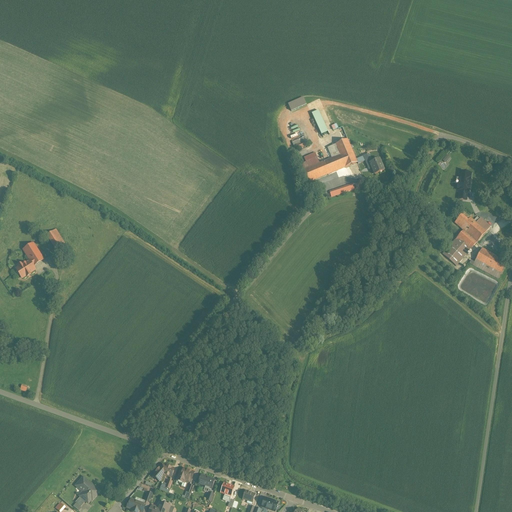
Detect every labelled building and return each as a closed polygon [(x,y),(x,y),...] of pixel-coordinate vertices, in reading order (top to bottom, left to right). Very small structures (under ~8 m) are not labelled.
[(304,107),(301,100),(287,106),(290,113),(304,107)] [(302,129),(303,126),(302,123),(300,121),(298,120),(295,119),(293,120),(290,121),(289,124),(289,126),(289,129),(291,131),(293,133),(296,133),(298,133),(301,131),(302,129)] [(305,137),(292,142),(294,147),(307,141),(305,137)] [(332,159),(320,164),(317,158),(301,165),(309,183),(357,163),(348,140),(328,148),(332,159)] [(307,141),(294,147),(296,150),(309,145),(307,141)] [(379,159),(372,163),(369,156),(367,157),(366,156),(364,157),(368,167),(369,167),(371,170),(372,169),(375,175),(384,171),(379,159)] [(471,174),(460,173),(458,190),(469,192),(471,174)] [(353,184),(330,192),(331,197),(355,189),(353,184)] [(467,193),(460,192),(459,200),(466,201),(467,193)] [(463,231),(443,254),(456,266),(486,232),(476,223),(464,213),(455,223),(463,231)] [(490,227),(480,219),(476,223),(486,232),(490,227)] [(69,250),(56,229),(47,235),(60,256),(69,250)] [(33,244),(24,250),(30,260),(31,260),(35,265),(44,260),(33,244)] [(508,263),(482,249),(473,265),(498,280),(508,263)] [(30,260),(23,265),(23,264),(19,267),(16,269),(22,278),(26,276),(27,277),(31,274),(30,273),(35,270),(33,266),(35,265),(31,260),(30,260)] [(174,469),(162,465),(159,469),(158,469),(156,472),(153,476),(154,475),(160,481),(161,480),(163,475),(166,476),(166,475),(171,477),(174,469)] [(194,473),(184,469),(183,473),(181,472),(180,473),(177,480),(178,481),(179,483),(181,483),(183,483),(184,483),(185,481),(189,482),(189,481),(191,481),(194,473)] [(215,480),(201,475),(198,484),(205,487),(204,492),(208,493),(210,488),(212,489),(215,480)] [(100,492),(84,478),(76,486),(77,486),(77,485),(81,488),(80,489),(84,493),(81,497),(80,496),(81,497),(79,499),(83,502),(84,500),(88,503),(92,499),(93,500),(92,499),(96,495),(96,496),(100,492)] [(167,485),(162,483),(160,490),(169,493),(170,489),(172,482),(169,481),(167,485)] [(235,487),(224,484),(221,493),(231,497),(235,487)] [(194,486),(190,485),(185,499),(189,501),(192,493),(191,493),(194,486)] [(250,492),(246,491),(243,499),(253,503),(256,495),(250,493),(250,492)] [(274,502),(269,500),(269,499),(265,498),(262,507),(275,511),(278,503),(274,501),(274,502)] [(83,502),(79,499),(76,503),(81,507),(84,503),(83,502)] [(139,503),(136,502),(135,501),(132,500),(131,500),(130,503),(129,503),(127,508),(133,510),(132,511),(143,511),(146,505),(144,505),(139,503)] [(62,511),(66,508),(60,503),(55,509),(58,511),(62,511)] [(158,509),(152,507),(150,510),(148,509),(146,511),(165,511),(168,505),(166,505),(161,503),(160,504),(159,506),(159,507),(159,508),(158,509)]
